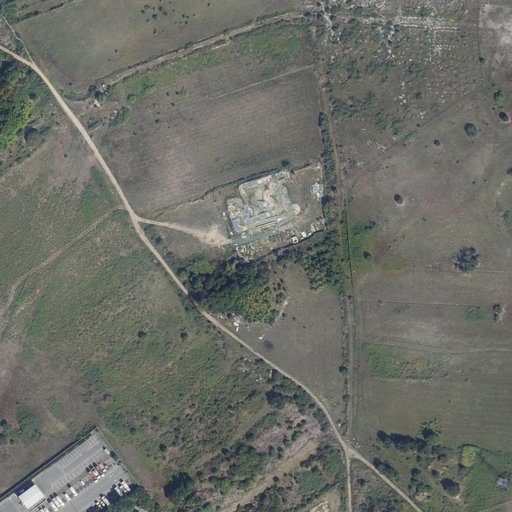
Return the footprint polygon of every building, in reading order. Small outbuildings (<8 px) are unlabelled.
[(288,170),(242,183),(244,188),(284,177),(286,183),(291,181),(288,170)] [(319,183),(309,183),(309,193),(316,193),(316,198),(319,198),(319,183)] [(250,213),(241,214),(243,224),(252,222),(251,218),(250,213)] [(260,232),(274,228),(273,223),(259,226),(260,232)] [(290,230),(246,242),(249,251),(292,239),(293,243),(298,242),(296,236),(292,237),(290,230)] [(242,257),(249,255),(247,244),(239,246),(242,257)] [(93,433),(89,436),(92,442),(97,439),(93,433)] [(33,484),(19,493),(18,493),(15,495),(25,511),(27,511),(44,501),(33,484)]
